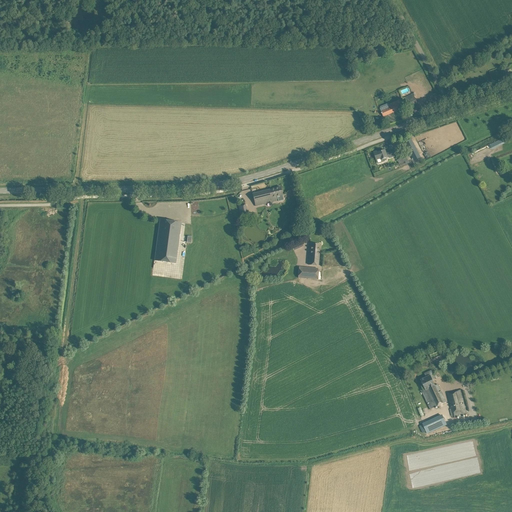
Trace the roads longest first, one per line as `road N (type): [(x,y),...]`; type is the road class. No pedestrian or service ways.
road 1 (tertiary): [(0,191),(213,185),(453,111)]
road 2 (track): [(64,347),(81,189)]
road 3 (unclassified): [(453,111),(393,0)]
